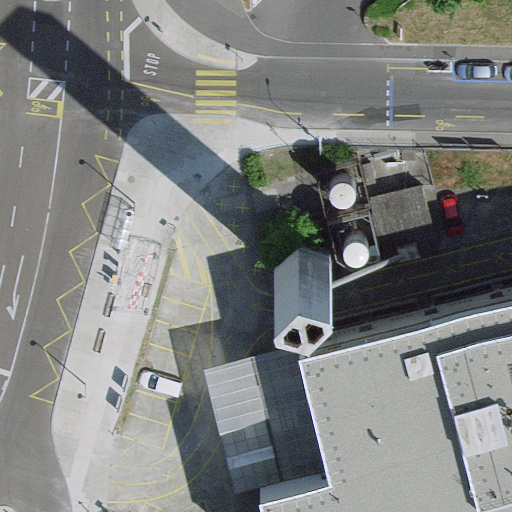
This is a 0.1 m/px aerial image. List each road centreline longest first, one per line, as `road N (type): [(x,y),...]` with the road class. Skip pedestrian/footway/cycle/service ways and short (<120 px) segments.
road 1 (residential): [(511,95),(212,83),(102,49)]
road 2 (secondary): [(6,447),(35,382),(69,255),(102,49)]
